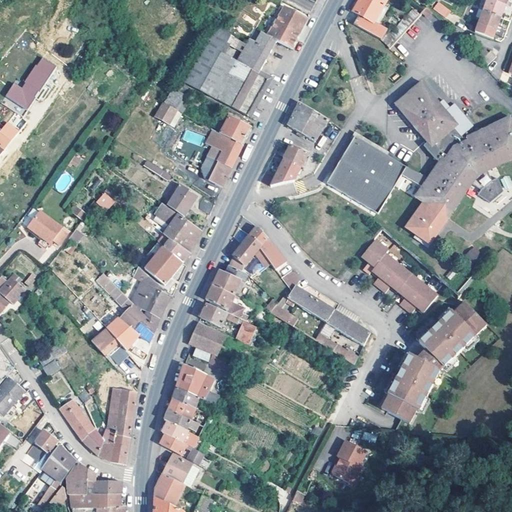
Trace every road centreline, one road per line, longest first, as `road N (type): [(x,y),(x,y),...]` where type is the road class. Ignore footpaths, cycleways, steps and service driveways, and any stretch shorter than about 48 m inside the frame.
road 1 (residential): [(235,203),(310,276),(381,327),(341,422)]
road 2 (secondary): [(141,477),(169,347),(235,203)]
road 3 (secondary): [(235,203),(336,0)]
